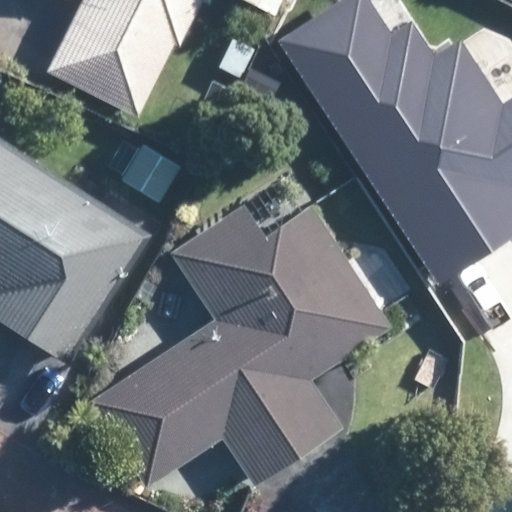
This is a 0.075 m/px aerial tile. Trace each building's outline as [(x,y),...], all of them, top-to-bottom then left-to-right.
[(79,0),(47,69),(137,112),(173,40),(177,41),(196,0),(205,0),(207,1),(207,0),(79,0)] [(385,122),(349,71),(320,92),(356,143),(385,122)] [(0,318),(65,361),(147,232),(0,139),(0,318)] [(183,174),(141,152),(123,188),(164,210),(183,174)] [(343,253),(333,238),(311,207),(265,237),(242,204),(169,253),(213,316),(99,394),(90,400),(147,483),(219,434),(246,473),(252,484),(340,423),(309,377),(340,357),(371,335),(383,328),(390,322),(386,316),(343,253)]
